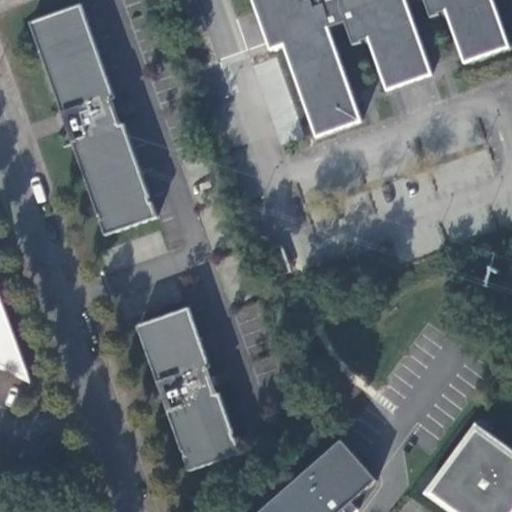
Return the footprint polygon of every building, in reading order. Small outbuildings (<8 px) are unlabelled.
[(490,0),(249,0),(258,23),(272,19),(282,48),(314,140),(360,124),(327,30),(343,24),(351,46),(367,40),(384,92),(430,75),(404,0),(405,0),(422,0),(428,16),(444,11),(462,64),(507,48),(490,0)] [(83,5),(31,23),(65,116),(68,116),(77,141),(74,143),(107,236),(158,217),(126,124),(122,125),(113,99),(116,98),(83,5)] [(191,308),(139,326),(160,386),(163,385),(173,411),(170,412),(191,471),(242,453),(221,393),(218,395),(209,368),(212,367),(191,308)] [(0,362),(29,376),(9,320),(0,315),(0,362)] [(449,511),(511,511),(511,510),(510,511),(460,511),(435,493),(478,434),(477,425),(425,494),(449,511)] [(511,450),(477,425),(478,434),(435,493),(460,511),(510,511),(511,510),(511,450)] [(373,483),(341,445),(262,511),(359,511),(351,503),(373,483)]
